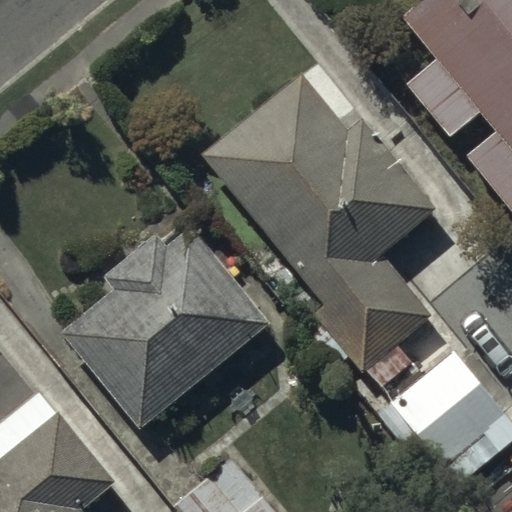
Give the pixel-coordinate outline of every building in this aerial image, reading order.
[(511,0),(428,0),(403,20),(436,62),(407,85),(451,141),(482,117),(495,134),(467,157),(511,214),(511,0)] [(303,76),(200,158),(325,310),(317,316),(325,327),(310,340),(334,371),(351,357),(364,373),(367,370),(383,391),(415,365),(399,346),(431,320),(381,257),(437,212),(365,123),(350,135),(303,76)] [(114,293),(63,334),(139,432),(269,329),(191,232),(167,251),(157,240),(105,281),(114,293)] [(506,420),(453,354),(393,406),(444,470),(506,420)] [(1,461),(0,460),(0,511),(85,511),(115,485),(55,415),(1,461)] [(273,511),(231,461),(173,510),(174,511),(273,511)]
